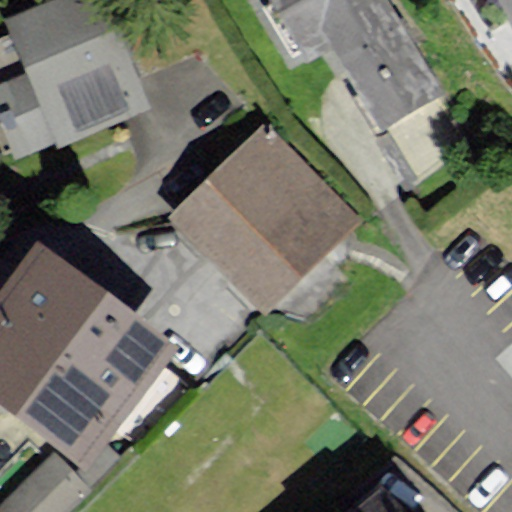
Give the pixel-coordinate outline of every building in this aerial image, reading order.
[(98,0),(65,0),(14,22),(57,122),(136,89),(98,0)] [(324,28),(415,188),(478,153),(390,0),(277,0),(301,41),(324,28)] [(269,133),(178,221),(259,304),(350,216),(269,133)] [(40,249),(0,302),(0,394),(82,455),(166,342),(40,249)] [(61,511),(84,489),(52,458),(0,511),(61,511)] [(398,511),(381,490),(354,511),(398,511)]
